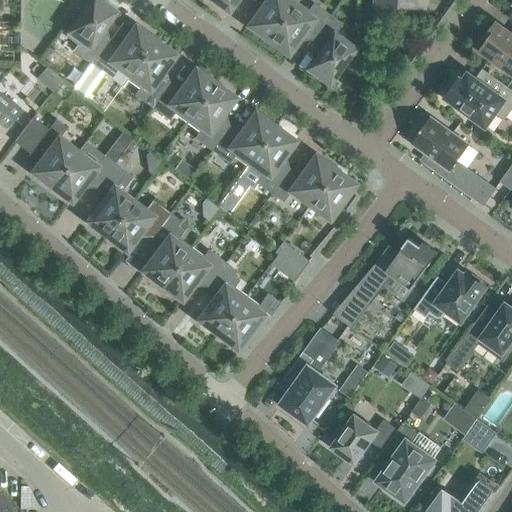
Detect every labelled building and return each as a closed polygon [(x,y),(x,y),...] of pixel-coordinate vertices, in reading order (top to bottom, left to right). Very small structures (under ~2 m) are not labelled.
[(80,57),(91,65),(108,42),(98,34),(114,12),(103,4),(104,2),(100,0),(90,0),(65,35),(78,44),(72,51),(80,57)] [(207,0),(215,5),(216,4),(227,12),(235,0),(207,0)] [(258,0),(263,3),(247,26),(258,34),(257,36),(266,42),(295,1),(293,0),(258,0)] [(371,0),(372,8),(416,10),(415,0),(371,0)] [(308,10),(295,1),(266,42),(275,48),(276,47),(287,55),(303,32),(313,39),(330,16),(313,4),(308,10)] [(318,77),(317,79),(326,85),(327,84),(353,49),(334,35),(341,24),(330,16),(313,39),(323,47),(307,69),(318,77)] [(489,38),(480,51),(511,74),(511,35),(496,23),(486,36),(489,38)] [(118,49),(108,42),(91,65),(108,78),(113,71),(126,80),(155,39),(146,33),(145,34),(134,26),(118,49)] [(138,89),(133,96),(151,108),(168,85),(158,78),(174,55),(163,47),(164,45),(155,39),(126,80),(138,89)] [(39,77),(56,89),(63,78),(46,66),(39,77)] [(168,85),(151,108),(168,121),(173,114),(186,123),(215,82),(206,76),(205,77),(194,69),(178,92),(168,85)] [(454,82),(446,92),(449,94),(446,98),(461,109),(460,110),(470,118),(471,116),(486,127),(495,114),(506,118),(511,110),(511,90),(482,69),(475,80),(468,75),(463,82),(460,80),(457,84),(454,82)] [(198,132),(193,139),(211,151),(228,128),(218,121),(234,98),(223,90),(224,89),(215,82),(186,123),(198,132)] [(0,93),(0,123),(6,128),(21,111),(10,100),(9,101),(0,93)] [(238,135),(228,128),(211,151),(228,164),(233,157),(246,166),(275,125),(266,119),(265,120),(254,113),(238,135)] [(416,137),(412,143),(428,155),(423,162),(484,206),(496,189),(458,162),(469,146),(430,117),(426,123),(423,125),(420,128),(418,130),(416,134),(416,137)] [(49,189),(63,170),(77,152),(58,138),(66,128),(55,120),(47,130),(31,118),(13,142),(30,154),(32,152),(41,159),(31,172),(42,181),(41,182),(49,189)] [(284,132),(275,125),(246,166),(249,163),(267,176),(260,187),(271,195),(288,171),(278,164),(294,141),(283,133),(284,132)] [(103,156),(113,164),(134,137),(124,129),(103,156)] [(77,152),(63,170),(49,189),(58,195),(59,194),(70,202),(87,180),(97,187),(114,164),(113,164),(103,156),(95,166),(77,152)] [(314,156),(297,178),(288,171),(271,195),(282,203),(289,192),(308,206),(335,169),(326,162),(325,164),(314,156)] [(125,173),(114,164),(97,187),(106,195),(86,222),(97,230),(96,231),(105,238),(132,201),(114,188),(125,173)] [(191,166),(183,176),(188,180),(196,170),(191,166)] [(511,188),(511,166),(501,182),(511,190),(511,188)] [(344,175),(335,169),(308,206),(328,220),(354,184),(343,176),(344,175)] [(227,214),(236,201),(226,194),(217,206),(227,214)] [(152,200),(144,211),(132,201),(105,238),(113,244),(114,243),(125,251),(142,229),(152,237),(169,214),(152,200)] [(180,222),(169,214),(152,237),(162,244),(141,271),(152,279),(151,281),(160,287),(190,247),(178,238),(183,231),(177,227),(180,222)] [(245,227),(252,218),(247,214),(240,215),(236,220),(245,227)] [(399,253),(389,246),(353,295),(369,306),(369,307),(391,276),(411,291),(438,253),(423,242),(418,249),(408,241),(399,253)] [(300,272),(308,262),(282,242),(274,252),(277,255),(300,272)] [(190,247),(160,287),(169,294),(170,292),(181,301),(197,279),(207,286),(225,263),(207,250),(202,257),(190,247)] [(300,272),(277,255),(269,265),(292,282),(300,272)] [(236,271),(225,263),(207,286),(217,293),(197,320),(208,328),(207,330),(215,336),(245,296),(233,287),(238,280),(232,276),(236,271)] [(438,277),(414,310),(426,319),(430,314),(437,319),(442,318),(447,312),(461,322),(486,288),(481,284),(483,283),(472,275),(471,277),(467,274),(465,276),(459,271),(449,285),(438,277)] [(279,303),(267,294),(258,306),(245,296),(215,336),(224,343),(225,342),(236,350),(264,312),(269,316),(279,303)] [(511,309),(506,305),(487,332),(476,324),(449,366),(460,373),(480,344),(505,360),(511,349),(511,309)] [(295,416),(293,418),(303,425),(305,423),(308,425),(338,385),(318,371),(342,341),(323,326),(287,375),(296,382),(280,405),(295,416)] [(390,374),(397,365),(381,354),(374,363),(390,374)] [(339,390),(351,398),(368,373),(357,365),(339,390)] [(438,374),(429,367),(422,377),(431,384),(438,374)] [(422,397),(432,384),(413,370),(403,383),(422,397)] [(431,404),(422,397),(421,399),(412,411),(422,417),(431,404)] [(356,407),(348,401),(342,410),(350,416),(356,407)] [(466,435),(477,419),(455,403),(444,418),(466,435)] [(384,420),(376,431),(355,416),(343,432),(340,429),(332,439),(336,442),(332,448),(355,464),(370,442),(381,449),(395,428),(384,420)] [(466,435),(463,440),(482,453),(497,433),(477,419),(466,435)] [(403,423),(383,451),(394,459),(379,481),(391,490),(389,493),(399,501),(402,498),(405,500),(423,474),(426,477),(434,466),(431,464),(434,460),(433,459),(440,449),(419,434),(403,423)] [(482,511),(496,492),(480,480),(464,503),(443,488),(425,511),(482,511)] [(0,511),(18,511),(19,509),(0,492),(0,511)]
